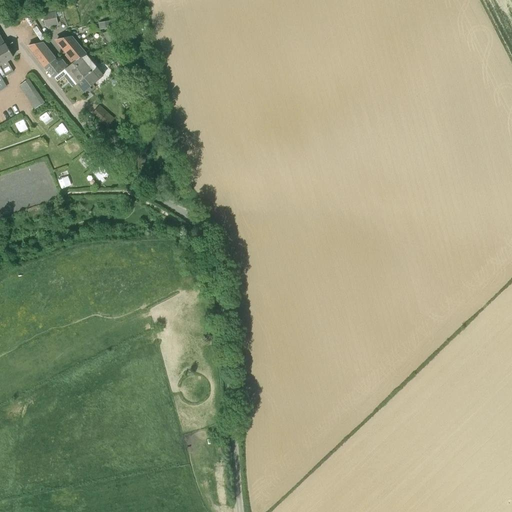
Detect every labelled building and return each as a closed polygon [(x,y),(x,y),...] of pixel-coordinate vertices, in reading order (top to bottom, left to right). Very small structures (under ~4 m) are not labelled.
[(55,11),(42,14),(45,28),(58,25),(55,11)] [(109,21),(98,23),(99,30),(111,28),(109,21)] [(111,29),(103,33),(108,44),(116,39),(111,29)] [(73,63),(85,55),(70,37),(57,39),(69,54),(67,56),(73,63)] [(0,87),(5,85),(2,79),(5,77),(14,72),(7,61),(13,57),(6,45),(4,46),(0,38),(0,87)] [(54,59),(45,49),(34,52),(45,66),(54,59)] [(99,79),(92,71),(96,68),(85,55),(73,63),(68,67),(67,65),(64,68),(65,69),(68,72),(76,65),(86,76),(77,83),(84,92),(99,79)] [(64,68),(67,65),(61,58),(54,59),(45,66),(54,78),(65,69),(64,68)] [(68,72),(77,83),(86,76),(76,65),(68,72)] [(20,85),(36,108),(44,103),(28,80),(20,85)] [(113,120),(99,107),(93,114),(107,126),(113,120)] [(43,115),(46,124),(54,120),(51,112),(43,115)] [(21,133),(29,129),(25,119),(16,123),(21,133)] [(15,159),(23,156),(21,147),(12,150),(15,159)] [(102,164),(94,171),(103,182),(111,175),(102,164)] [(70,174),(60,178),(64,189),(74,185),(70,174)]
